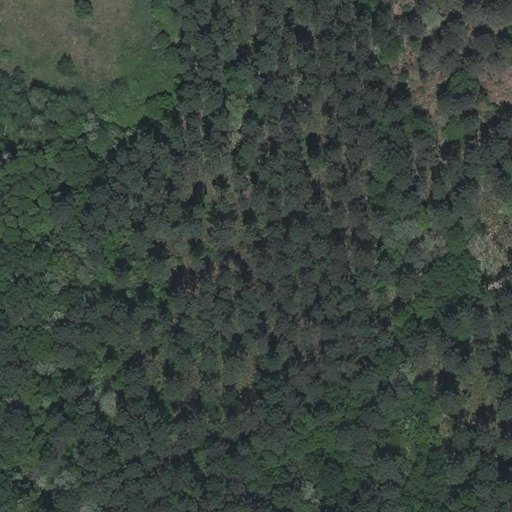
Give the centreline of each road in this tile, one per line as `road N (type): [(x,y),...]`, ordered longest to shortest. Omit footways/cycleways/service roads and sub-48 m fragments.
road 1 (track): [(399,354),(242,461)]
road 2 (track): [(399,354),(511,277)]
